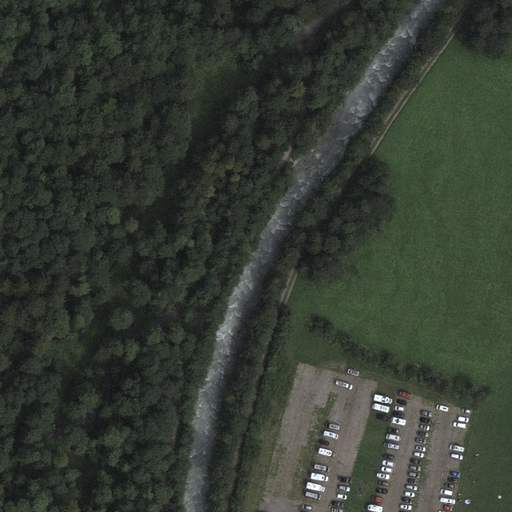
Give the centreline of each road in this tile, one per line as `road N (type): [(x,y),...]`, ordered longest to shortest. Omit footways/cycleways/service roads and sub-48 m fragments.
road 1 (track): [(80,511),(77,470),(57,425),(67,379),(105,320),(140,231),(182,181),(212,114),(305,31)]
road 2 (unclassified): [(345,0),(305,31),(309,88),(299,123),(192,346),(166,511)]
